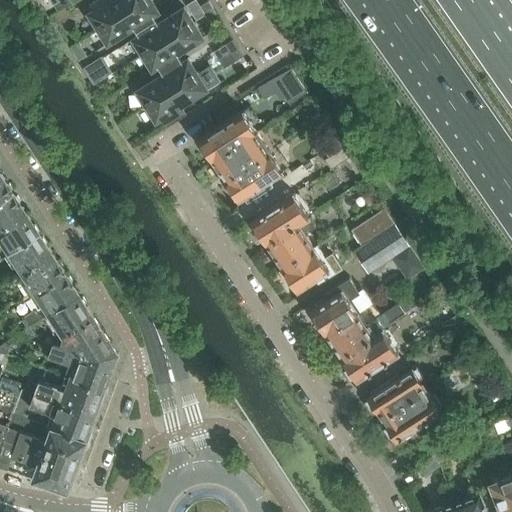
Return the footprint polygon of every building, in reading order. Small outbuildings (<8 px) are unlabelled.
[(95,8),(89,12),(99,27),(141,0),(97,0),(92,4),(95,8)] [(159,10),(152,0),(141,0),(99,27),(108,42),(134,26),(137,30),(156,18),(154,14),(159,10)] [(209,0),(201,5),(206,13),(215,8),(209,0)] [(139,34),(134,38),(143,53),(194,21),(185,6),(159,22),(156,18),(137,30),(139,34)] [(215,8),(206,13),(212,22),(220,16),(215,8)] [(194,21),(143,53),(153,68),(158,65),(161,69),(180,56),(178,52),(204,36),(194,21)] [(225,44),(231,52),(239,47),(234,38),(225,44)] [(79,41),(71,46),(74,50),(82,45),(79,41)] [(231,52),(236,60),(244,55),(239,47),(231,52)] [(161,69),(163,73),(138,89),(147,104),(198,72),(189,57),(183,60),(180,56),(161,69)] [(93,64),(85,69),(95,84),(103,79),(93,64)] [(307,92),(295,73),(291,67),(274,78),(290,103),(307,92)] [(208,87),(198,72),(147,104),(157,119),(162,116),(165,121),(185,108),(182,104),(208,87)] [(206,146),(203,148),(210,158),(212,156),(213,158),(257,129),(244,109),(200,138),(206,146)] [(214,159),(212,161),(218,171),(221,169),(227,178),(270,148),(257,129),(213,158),(214,159)] [(336,133),(320,143),(328,155),(343,145),(336,133)] [(345,146),(325,159),(332,169),(352,156),(345,146)] [(232,186),(229,188),(236,198),(239,196),(240,198),(245,195),(248,200),(274,183),(271,177),(284,169),(270,148),(227,178),(232,186)] [(12,191),(13,187),(10,183),(7,182),(0,172),(0,200),(13,192),(12,191)] [(254,220),(251,222),(258,232),(261,230),(268,241),(310,214),(295,191),(253,218),(254,220)] [(20,203),(21,199),(18,195),(14,194),(13,192),(0,200),(0,229),(27,212),(20,203)] [(375,192),(365,199),(370,207),(380,200),(375,192)] [(396,222),(385,206),(351,228),(362,244),(396,222)] [(27,212),(0,229),(0,248),(4,255),(10,252),(39,232),(38,231),(39,227),(36,223),(33,223),(27,212)] [(306,231),(317,224),(310,214),(268,241),(276,253),(273,255),(280,265),(283,263),(284,264),(315,244),(306,231)] [(395,223),(372,238),(379,249),(402,234),(396,224),(395,223)] [(39,232),(10,252),(23,272),(52,253),(46,242),(47,239),(44,235),(41,234),(39,232)] [(402,234),(379,249),(386,260),(410,245),(409,243),(402,234)] [(284,266),(282,268),(289,278),(291,276),(299,288),(316,276),(319,281),(344,265),(326,239),(321,243),(319,241),(315,244),(284,264),(284,266)] [(52,253),(23,272),(36,292),(66,273),(64,270),(65,268),(62,263),(59,263),(52,253)] [(66,273),(36,292),(49,312),(79,293),(72,283),(73,280),(70,276),(67,275),(66,273)] [(326,291),(330,297),(312,308),(320,319),(317,321),(324,332),(327,330),(328,331),(359,310),(351,298),(361,291),(350,275),(326,291)] [(86,303),(86,301),(83,296),(80,295),(79,293),(49,312),(63,335),(60,344),(114,364),(118,353),(86,303)] [(406,298),(399,302),(405,313),(412,308),(406,298)] [(328,331),(329,332),(326,334),(333,345),(336,343),(343,354),(384,327),(378,316),(367,323),(359,310),(328,331)] [(30,325),(20,331),(34,336),(36,332),(30,325)] [(343,354),(350,365),(347,367),(354,378),(357,376),(358,377),(400,350),(384,327),(343,354)] [(5,341),(0,344),(0,351),(7,354),(12,344),(5,341)] [(48,354),(75,364),(70,376),(105,388),(105,386),(108,385),(110,379),(109,377),(114,364),(60,344),(53,342),(48,354)] [(459,356),(449,364),(452,369),(463,362),(459,356)] [(463,362),(452,369),(456,374),(466,367),(463,362)] [(374,391),(370,394),(371,396),(368,398),(375,409),(378,407),(384,415),(427,386),(413,365),(400,373),(399,371),(373,388),(374,391)] [(40,379),(35,392),(96,413),(100,400),(103,399),(105,393),(104,390),(105,388),(70,376),(66,388),(40,379)] [(389,424),(386,426),(393,436),(396,435),(398,437),(402,434),(404,436),(430,419),(428,416),(441,407),(427,386),(384,415),(389,424)] [(91,426),(96,413),(35,392),(30,404),(57,414),(52,426),(86,438),(87,436),(90,434),(92,429),(91,426)] [(0,420),(0,411),(5,398),(0,396),(0,449),(5,437),(9,424),(0,420)] [(85,441),(86,438),(52,426),(13,412),(9,424),(5,437),(17,442),(77,463),(82,450),(85,448),(87,444),(85,441)] [(17,442),(5,437),(0,449),(0,463),(68,488),(69,486),(71,487),(75,476),(73,475),(77,463),(17,442)] [(434,453),(416,465),(423,475),(441,463),(434,453)] [(511,511),(511,473),(492,481),(496,491),(488,494),(495,511),(511,511)] [(454,499),(458,511),(486,511),(480,492),(477,494),(473,492),(454,499)] [(433,510),(431,511),(458,511),(454,499),(435,506),(433,510)]
